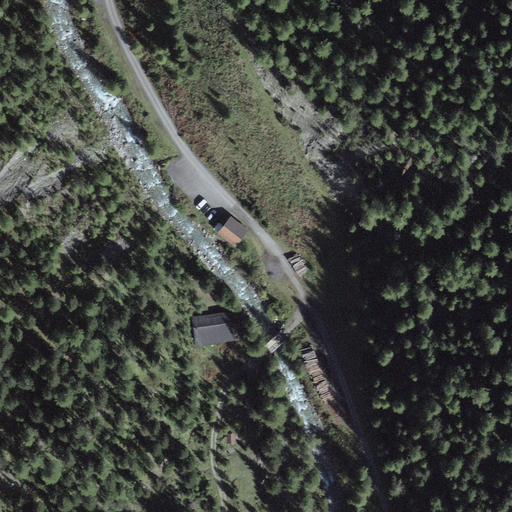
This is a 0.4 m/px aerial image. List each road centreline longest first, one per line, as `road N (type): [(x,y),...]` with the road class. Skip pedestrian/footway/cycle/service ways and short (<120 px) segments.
road 1 (track): [(307,301),(165,119),(110,0)]
road 2 (track): [(331,347),(348,269),(342,243),(316,182),(265,106),(241,41)]
road 3 (track): [(307,301),(294,324),(228,383),(210,468),(225,511)]
road 4 (track): [(385,511),(331,347),(307,301)]
